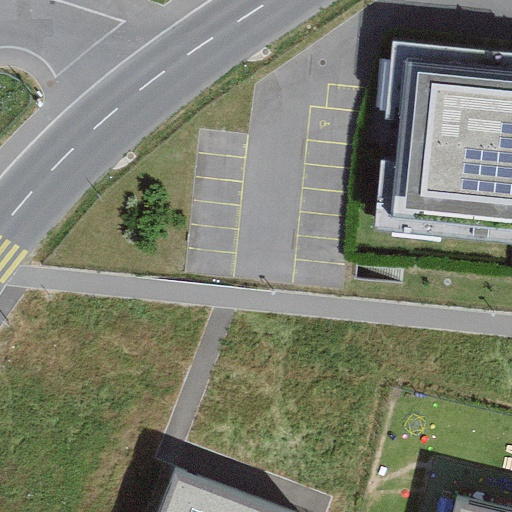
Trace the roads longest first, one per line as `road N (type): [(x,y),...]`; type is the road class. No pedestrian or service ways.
road 1 (secondary): [(0,231),(60,161),(136,94)]
road 2 (secondary): [(136,94),(277,0)]
road 3 (residential): [(136,94),(85,39),(59,26),(0,24)]
